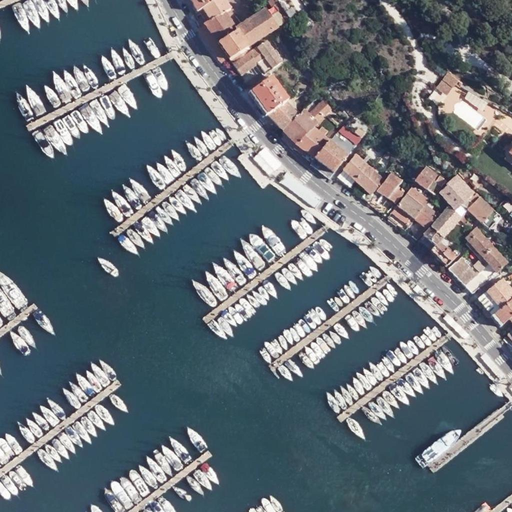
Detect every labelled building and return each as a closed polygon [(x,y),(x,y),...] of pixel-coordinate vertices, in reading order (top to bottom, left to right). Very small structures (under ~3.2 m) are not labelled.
[(202,0),(196,4),(195,4),(197,7),(203,4),(209,13),(215,10),(215,11),(229,1),(228,0),(202,0)] [(272,0),(275,5),(267,10),(274,20),(287,11),(279,0),(272,0)] [(209,13),(199,20),(197,21),(221,56),(224,54),(227,52),(248,38),(273,21),(274,20),(267,10),(262,2),(240,17),(229,1),(215,11),(215,10),(209,13)] [(248,38),(227,52),(239,69),(253,59),(261,69),(268,64),(280,55),(264,34),(252,43),(248,38)] [(250,85),(266,108),(270,104),(271,105),(284,95),(289,91),(272,68),(250,85)] [(459,81),(449,72),(438,85),(449,94),(459,81)] [(298,97),(303,102),(313,91),(310,88),(308,86),(298,97)] [(295,109),(281,125),(294,136),(319,109),(327,101),(324,98),(319,93),(304,108),(301,104),(295,109)] [(270,104),(266,108),(279,124),(281,125),(295,109),(284,95),(271,105),(270,104)] [(319,109),(294,136),(302,143),(311,150),(327,130),(326,129),(324,131),(312,121),(322,111),(319,109)] [(327,130),(311,150),(308,155),(328,170),(331,165),(344,147),(332,137),(340,125),(348,132),(343,140),(347,144),(358,129),(339,114),(333,122),(327,130)] [(324,127),(326,129),(327,130),(333,122),(330,119),(324,127)] [(281,125),(278,128),(290,139),(294,136),(281,125)] [(511,149),(506,144),(502,150),(511,159),(511,149)] [(357,177),(352,184),(366,194),(372,187),(370,185),(381,173),(350,148),(340,161),(357,177)] [(403,153),(397,148),(394,152),(401,157),(403,153)] [(408,169),(413,173),(422,159),(417,156),(414,160),(408,169)] [(422,159),(413,173),(425,181),(434,168),(422,159)] [(372,187),(366,194),(367,196),(384,208),(402,183),(397,179),(401,174),(389,165),(384,172),(372,187)] [(450,204),(458,210),(460,207),(462,205),(455,198),(459,196),(466,190),(470,195),(478,187),(474,182),(471,185),(454,167),(443,176),(444,177),(436,184),(452,202),(450,204)] [(406,219),(423,194),(426,190),(410,178),(409,178),(385,209),(391,214),(402,222),(405,218),(406,219)] [(466,199),(476,211),(479,214),(487,207),(492,202),(478,187),(470,195),(466,199)] [(466,190),(459,196),(460,198),(466,199),(470,195),(466,190)] [(405,224),(415,232),(436,204),(423,194),(406,219),(408,220),(405,224)] [(428,218),(441,230),(457,210),(458,210),(450,204),(445,199),(428,218)] [(497,209),(492,202),(487,207),(490,210),(493,214),(493,213),(497,209)] [(458,210),(457,210),(467,220),(470,217),(460,207),(458,210)] [(483,219),(488,223),(494,215),(493,213),(493,214),(490,210),(483,219)] [(416,233),(428,245),(441,230),(428,218),(416,233)] [(481,250),(492,240),(476,222),(473,219),(462,229),(481,250)] [(428,245),(443,259),(456,245),(452,241),(448,244),(443,239),(446,235),(441,230),(428,245)] [(496,263),(505,254),(492,240),(481,250),(486,255),(494,264),(496,263)] [(464,250),(460,247),(445,261),(469,287),(486,272),(481,266),(478,269),(461,252),(464,250)] [(486,255),(481,250),(472,258),(477,263),(486,255)] [(481,300),(489,309),(511,289),(511,286),(500,271),(498,272),(470,294),(477,303),(481,300)] [(511,289),(489,309),(497,318),(506,311),(511,305),(511,289)]
